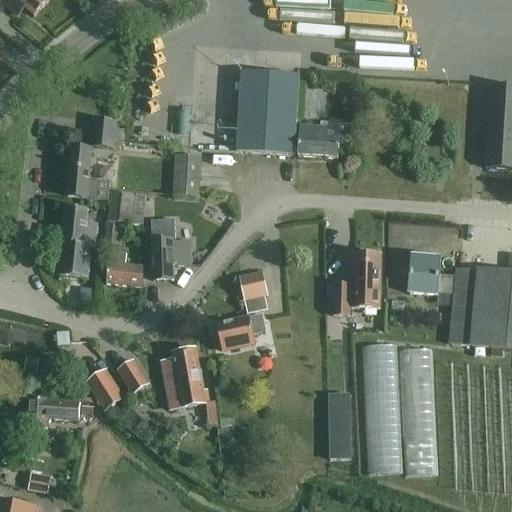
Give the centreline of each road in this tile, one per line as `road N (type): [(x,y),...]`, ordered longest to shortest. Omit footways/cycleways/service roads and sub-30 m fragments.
road 1 (residential): [(511,218),(279,204),(261,212),(163,314),(128,324),(20,302)]
road 2 (tertiary): [(0,121),(110,21),(150,0)]
road 3 (residential): [(20,302),(39,118)]
